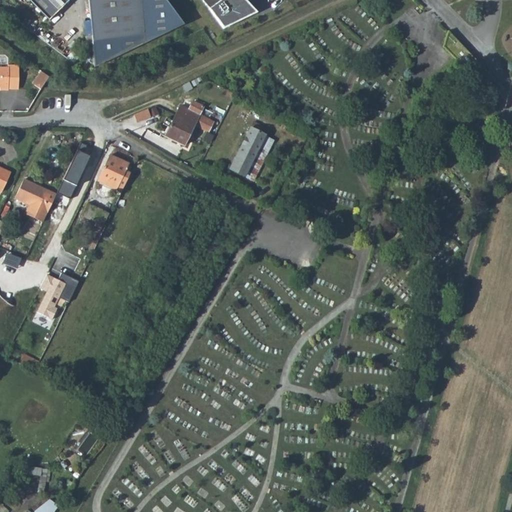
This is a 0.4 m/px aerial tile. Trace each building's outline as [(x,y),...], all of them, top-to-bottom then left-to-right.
[(28,0),(49,20),(69,0),(28,0)] [(89,0),(95,66),(186,24),(169,0),(89,0)] [(201,0),(222,29),(255,13),(242,0),(201,0)] [(443,46),(476,80),(484,68),(447,31),(443,46)] [(11,67),(10,89),(20,89),(21,65),(10,65),(10,67),(11,67)] [(0,86),(0,87),(0,90),(10,90),(10,89),(11,67),(10,67),(0,66),(0,86)] [(502,87),(484,68),(476,80),(495,99),(502,87)] [(42,88),(50,76),(44,71),(35,84),(42,88)] [(507,92),(502,87),(495,99),(503,108),(507,92)] [(202,105),(192,101),(188,109),(179,105),(165,136),(183,145),(193,124),(207,130),(212,120),(198,114),(202,105)] [(135,114),(138,123),(153,117),(150,109),(135,114)] [(252,129),(249,128),(230,168),(244,175),(264,135),(260,133),(263,127),(255,123),(252,129)] [(77,152),(57,193),(70,199),(89,158),(77,152)] [(128,164),(109,155),(97,181),(115,189),(124,171),(128,164)] [(10,174),(0,169),(0,191),(1,192),(10,174)] [(127,173),(124,171),(115,189),(118,191),(127,173)] [(29,205),(25,213),(35,218),(43,222),(55,194),(23,180),(15,199),(29,205)] [(108,214),(87,203),(81,216),(102,226),(108,214)] [(86,248),(93,251),(96,244),(90,241),(86,248)] [(22,259),(7,253),(3,263),(18,268),(22,259)] [(58,280),(47,274),(41,289),(46,292),(37,312),(52,321),(57,308),(56,306),(60,297),(69,302),(80,281),(61,273),(58,280)] [(19,364),(34,371),(39,362),(23,355),(19,364)] [(50,475),(51,468),(27,466),(26,473),(50,475)] [(49,497),(36,511),(54,511),(60,506),(49,497)]
